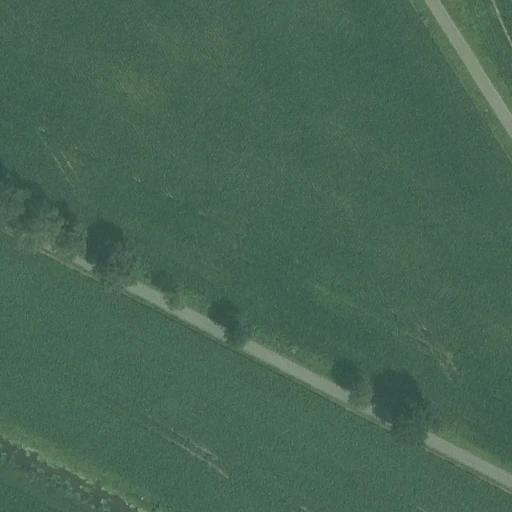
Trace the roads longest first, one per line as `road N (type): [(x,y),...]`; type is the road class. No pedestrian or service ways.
road 1 (unclassified): [(511,482),(0,217)]
road 2 (unclassified): [(431,0),(511,127)]
